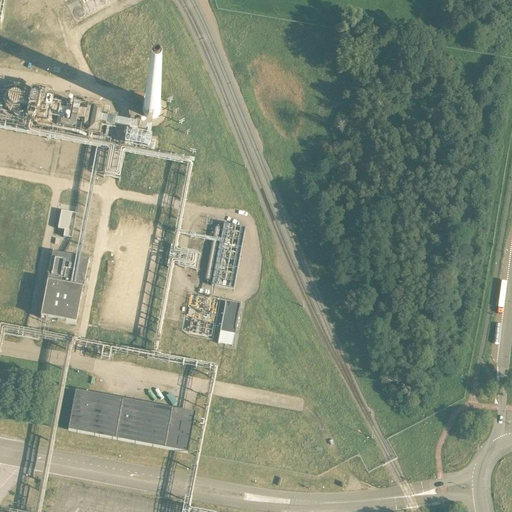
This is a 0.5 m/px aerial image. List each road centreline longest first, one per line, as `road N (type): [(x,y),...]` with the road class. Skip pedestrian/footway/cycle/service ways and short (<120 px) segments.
road 1 (unclassified): [(0,451),(272,501),(409,495)]
road 2 (unknown): [(109,197),(208,204),(249,220),(235,392)]
road 3 (unknown): [(56,185),(25,352)]
road 4 (unknown): [(75,362),(109,197)]
road 5 (secondary): [(511,305),(496,446)]
